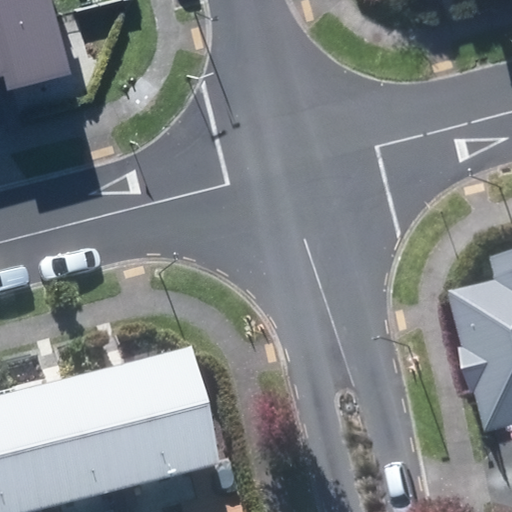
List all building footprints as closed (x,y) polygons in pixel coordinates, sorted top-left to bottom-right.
[(0,0),(0,77),(8,76),(12,90),(71,75),(51,0),(0,0)] [(511,264),(504,266),(511,295),(478,303),(494,362),(490,363),(502,407),(507,406),(511,424),(511,264)] [(177,353),(95,374),(125,491),(207,471),(177,353)] [(95,374),(14,394),(43,511),(125,491),(95,374)] [(14,394),(0,397),(0,511),(41,511),(43,511),(14,394)]
